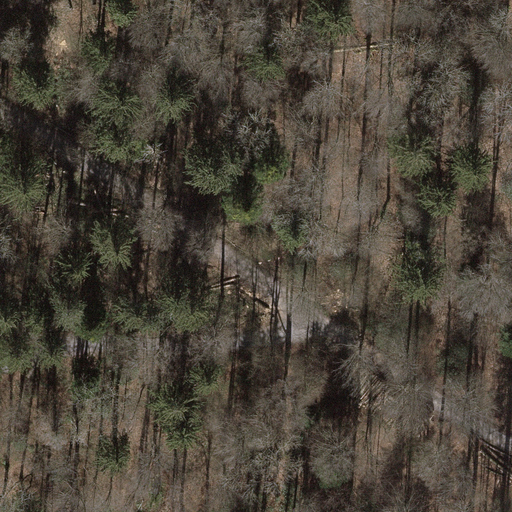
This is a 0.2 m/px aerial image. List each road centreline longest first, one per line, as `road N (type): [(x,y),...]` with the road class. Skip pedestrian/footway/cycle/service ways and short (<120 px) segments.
road 1 (track): [(0,104),(324,323),(511,438)]
road 2 (track): [(0,377),(324,323)]
